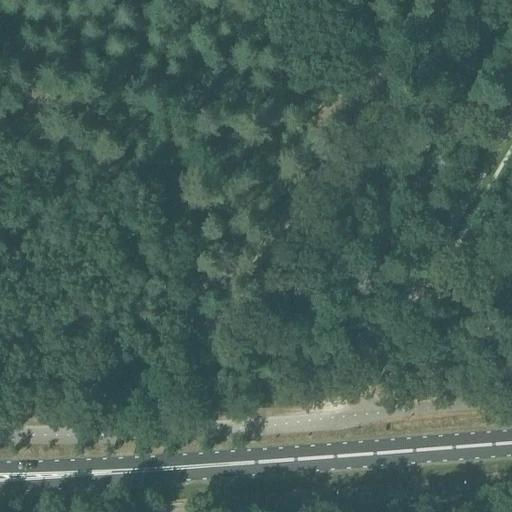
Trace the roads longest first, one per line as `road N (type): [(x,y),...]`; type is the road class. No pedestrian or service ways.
road 1 (unclassified): [(368,414),(223,429),(0,431)]
road 2 (unknown): [(355,416),(365,361),(511,93)]
road 3 (primary): [(157,469),(511,443)]
road 4 (track): [(378,114),(221,406),(223,429)]
road 5 (primary): [(0,485),(157,469)]
road 6 (primary): [(157,469),(0,468)]
road 7 (track): [(286,0),(378,114)]
road 8 (track): [(443,0),(378,114)]
